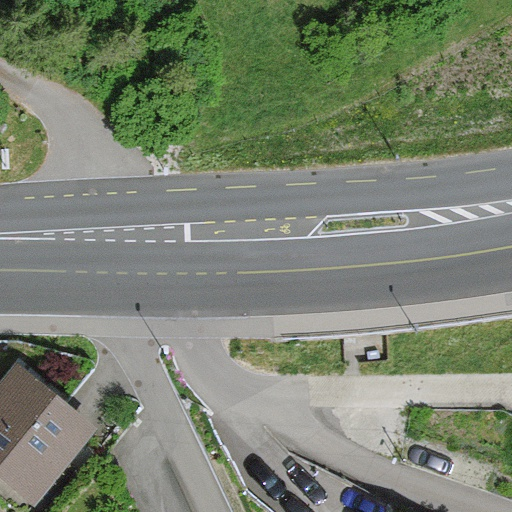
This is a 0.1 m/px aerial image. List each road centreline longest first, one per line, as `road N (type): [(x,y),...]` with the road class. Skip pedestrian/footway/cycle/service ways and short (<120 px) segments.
road 1 (track): [(96,160),(301,111),(511,1)]
road 2 (residential): [(484,511),(397,481),(268,417),(210,366),(132,259)]
road 3 (secondary): [(132,259),(511,232)]
road 4 (residential): [(132,259),(133,328),(143,364),(208,511)]
road 5 (secondary): [(0,263),(132,259)]
